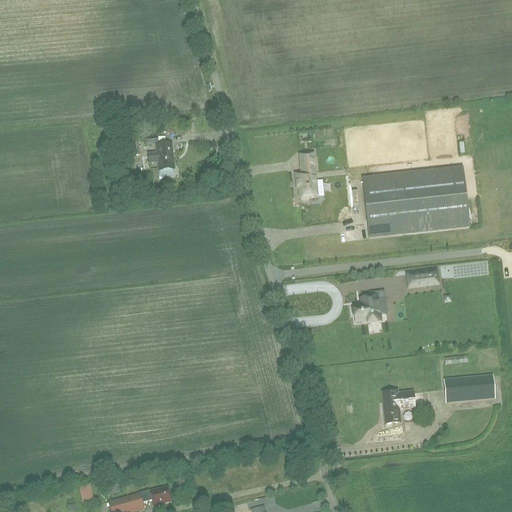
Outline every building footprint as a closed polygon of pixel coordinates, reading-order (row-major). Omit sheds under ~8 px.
[(157,138),(154,138),(144,139),(144,146),(158,145),(157,138)] [(128,158),(140,156),(138,140),(126,141),(128,158)] [(171,145),(155,147),(156,154),(147,155),(148,165),(157,164),(158,172),(174,170),(171,145)] [(301,200),(302,202),(307,201),(308,199),(317,199),(313,155),(300,156),(302,175),(296,175),(297,185),(298,185),(300,200),(301,200)] [(362,180),(369,240),(469,229),(462,168),(362,180)] [(436,271),(420,274),(422,288),(431,286),(430,282),(438,280),(436,271)] [(368,322),(368,316),(386,314),(384,292),(369,294),(370,299),(360,300),(361,306),(353,307),(353,309),(352,309),(352,316),(354,315),(355,323),(368,322)] [(394,308),(395,299),(387,299),(386,308),(394,308)] [(490,345),(493,365),(511,362),(511,342),(508,343),(506,329),(490,331),(491,338),(498,337),(499,343),(490,345)] [(446,404),(495,400),(492,377),(443,381),(446,404)] [(399,410),(414,409),(413,393),(397,395),(397,392),(382,394),(385,425),(400,424),(399,410)] [(108,490),(116,487),(114,481),(106,484),(108,490)] [(83,506),(93,504),(89,484),(79,486),(83,506)] [(153,507),(171,503),(167,488),(149,493),(149,491),(108,503),(110,511),(137,511),(144,510),(142,504),(152,501),(153,507)]
